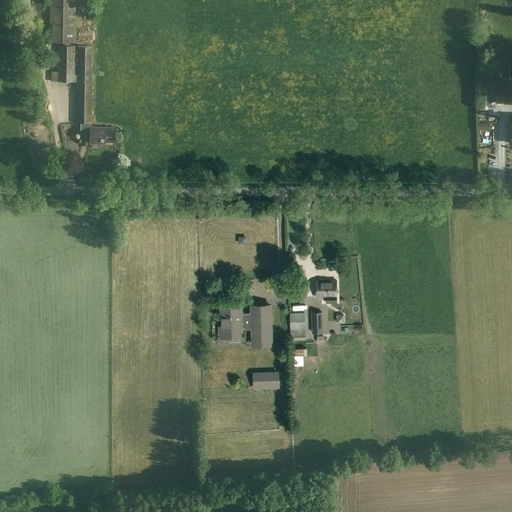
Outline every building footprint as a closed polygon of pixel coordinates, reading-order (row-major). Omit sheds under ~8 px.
[(49,0),(49,42),(75,42),(75,0),(49,0)] [(91,121),(92,46),(77,46),(77,74),(74,74),(75,46),(58,45),(57,71),(51,71),(51,81),(77,81),(76,122),(80,122),(80,131),(89,131),(89,143),(97,143),(97,141),(113,141),(113,127),(91,127),(91,122),(91,121)] [(511,79),(495,79),(495,103),(511,102),(511,79)] [(479,121),(478,130),(489,130),(489,121),(479,121)] [(316,281),(316,303),(337,303),(337,281),(316,281)] [(272,304),(268,304),(250,304),(250,312),(246,312),(247,329),(251,329),(252,347),(273,347),(272,304)] [(221,307),(223,337),(242,336),(241,306),(221,307)] [(312,313),(313,333),(323,332),(322,312),(312,313)] [(291,316),(292,340),(305,339),(304,315),(291,316)] [(279,371),(253,372),(253,388),(280,387),(279,371)]
